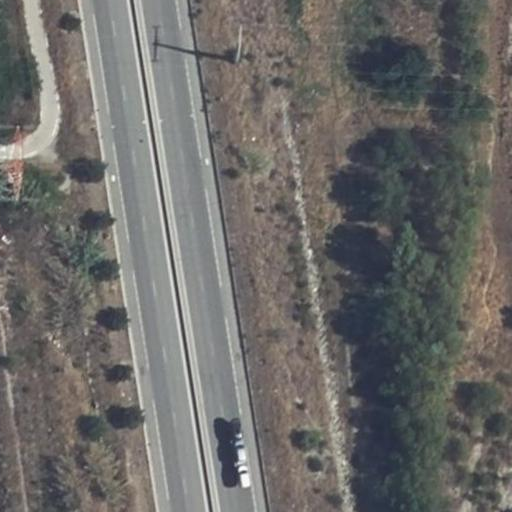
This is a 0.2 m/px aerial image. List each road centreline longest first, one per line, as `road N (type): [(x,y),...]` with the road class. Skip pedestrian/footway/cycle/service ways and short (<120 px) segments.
road 1 (trunk): [(107,0),(190,511)]
road 2 (trunk): [(237,511),(158,0)]
